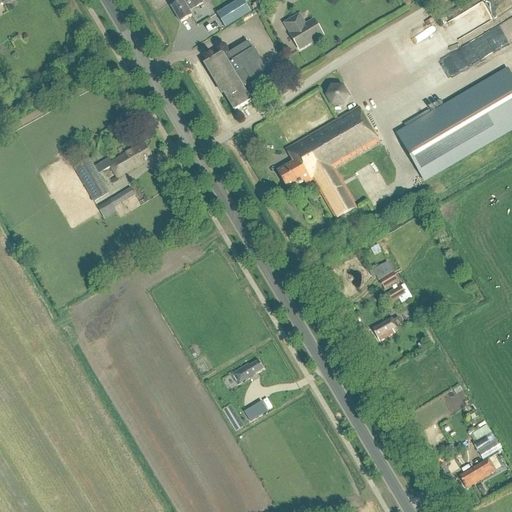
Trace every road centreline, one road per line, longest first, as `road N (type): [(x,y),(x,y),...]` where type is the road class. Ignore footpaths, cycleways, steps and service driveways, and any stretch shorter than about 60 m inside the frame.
road 1 (primary): [(409,511),(197,152)]
road 2 (track): [(226,135),(441,484)]
road 3 (unclassified): [(427,9),(197,152)]
road 4 (primary): [(197,152),(106,0)]
road 5 (track): [(124,67),(0,134)]
